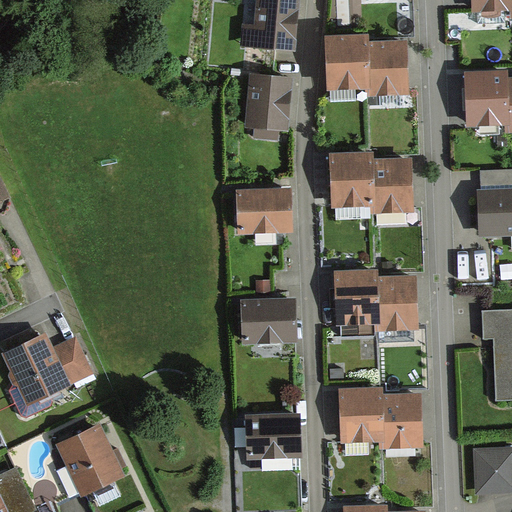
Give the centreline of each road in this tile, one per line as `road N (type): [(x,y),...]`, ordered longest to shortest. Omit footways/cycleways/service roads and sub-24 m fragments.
road 1 (residential): [(316,0),(305,202),(317,511)]
road 2 (residential): [(431,0),(454,511)]
